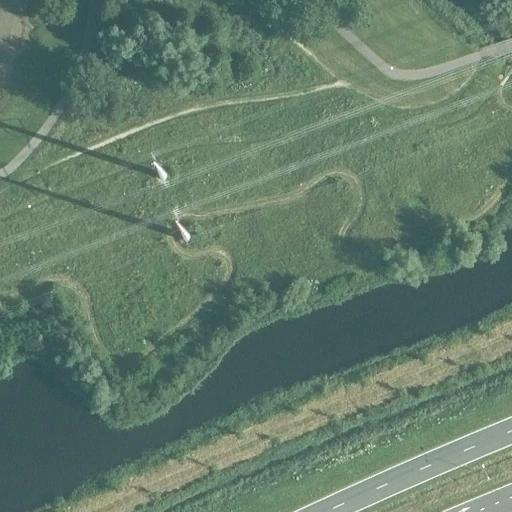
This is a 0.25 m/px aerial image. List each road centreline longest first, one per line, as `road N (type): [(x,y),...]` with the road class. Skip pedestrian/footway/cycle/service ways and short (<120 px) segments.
road 1 (unknown): [(0,274),(72,247),(97,220),(153,116),(171,0)]
road 2 (trunk): [(511,432),(332,511)]
